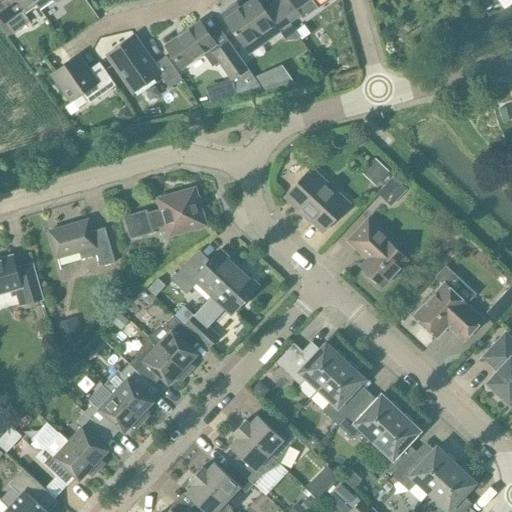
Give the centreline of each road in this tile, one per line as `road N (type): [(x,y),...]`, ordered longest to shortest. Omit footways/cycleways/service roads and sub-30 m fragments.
road 1 (residential): [(322,285),(113,511)]
road 2 (unclassified): [(511,469),(493,440),(322,285)]
road 3 (unclassified): [(0,205),(168,157),(191,154),(248,169)]
road 4 (unclassified): [(248,169),(278,130),(379,101)]
road 5 (unclassified): [(322,285),(264,230),(248,169)]
road 6 (unclassified): [(379,101),(511,64)]
road 7 (residential): [(88,38),(108,23),(207,0)]
